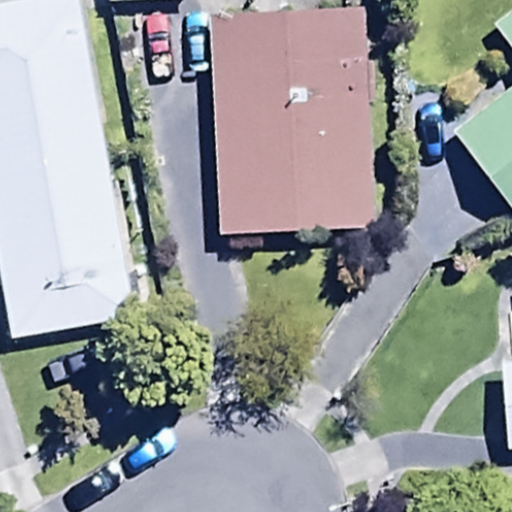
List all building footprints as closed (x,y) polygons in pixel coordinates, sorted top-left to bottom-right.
[(183,8),(182,0),(93,0),(94,10),(183,8)] [(125,331),(72,1),(0,12),(0,316),(5,350),(125,331)] [(511,13),(488,32),(511,64),(511,90),(446,140),(511,229),(511,13)] [(358,16),(205,22),(216,244),(368,237),(358,16)] [(511,373),(498,374),(502,459),(511,458),(511,373)]
